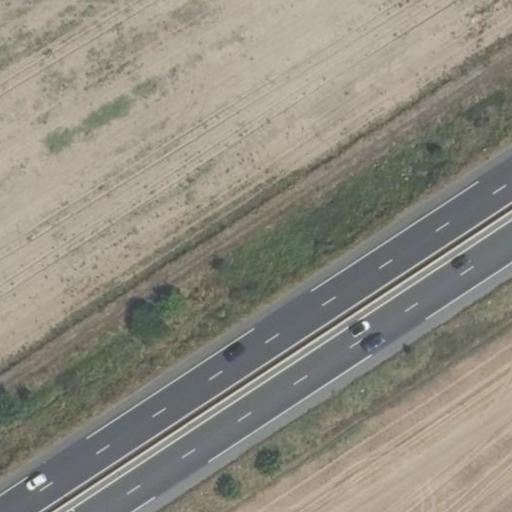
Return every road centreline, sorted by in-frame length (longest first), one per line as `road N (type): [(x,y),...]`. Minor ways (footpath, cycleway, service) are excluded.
road 1 (track): [(0,392),(511,58)]
road 2 (trunk): [(511,180),(6,511)]
road 3 (trunk): [(100,511),(511,241)]
